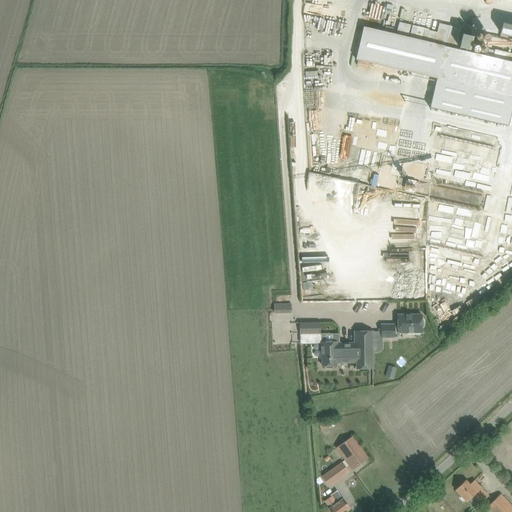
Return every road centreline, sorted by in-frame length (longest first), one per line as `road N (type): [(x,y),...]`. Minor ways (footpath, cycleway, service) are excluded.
road 1 (unclassified): [(299,0),(298,68),(285,113),(300,318),(375,317)]
road 2 (unclassified): [(401,511),(511,408)]
